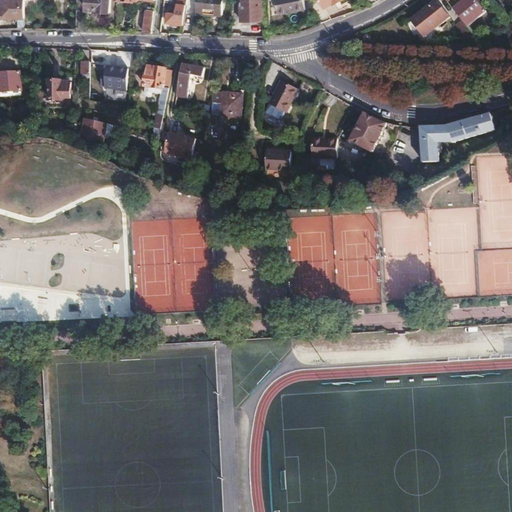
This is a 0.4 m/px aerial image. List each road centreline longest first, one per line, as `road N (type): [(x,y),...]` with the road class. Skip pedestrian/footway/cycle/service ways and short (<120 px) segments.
road 1 (secondary): [(0,41),(297,42)]
road 2 (residential): [(297,42),(309,67),(396,109),(440,111),(511,91)]
